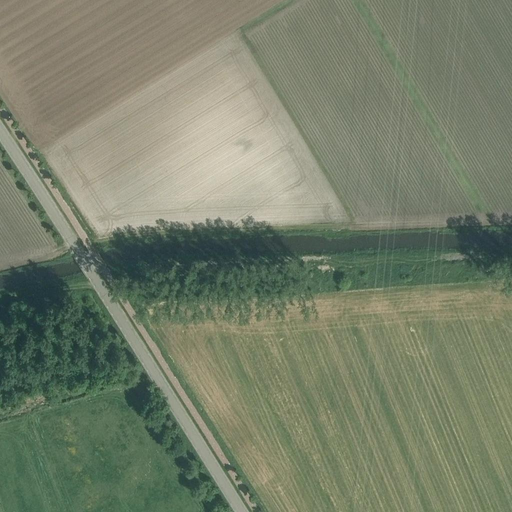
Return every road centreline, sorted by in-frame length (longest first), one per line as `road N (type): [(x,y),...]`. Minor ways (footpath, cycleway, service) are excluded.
road 1 (tertiary): [(241,511),(0,132)]
road 2 (track): [(311,226),(211,59),(215,48),(294,0)]
